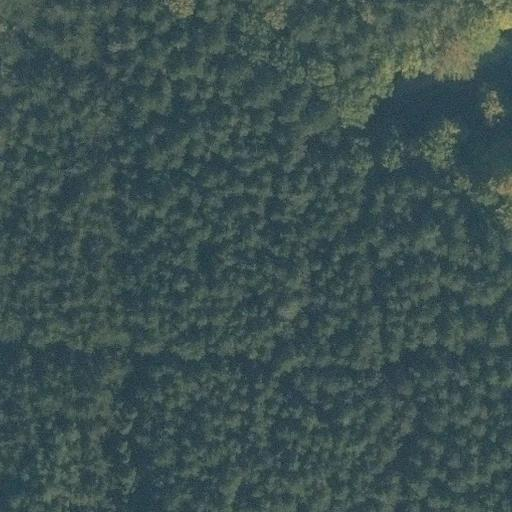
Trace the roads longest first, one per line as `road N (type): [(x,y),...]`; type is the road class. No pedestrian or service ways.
road 1 (track): [(148,511),(140,338),(96,0)]
road 2 (track): [(0,333),(385,338)]
road 3 (unknown): [(385,338),(362,113),(268,0)]
road 4 (unknown): [(395,511),(385,338)]
road 5 (track): [(511,63),(362,113)]
road 6 (track): [(385,338),(511,310)]
